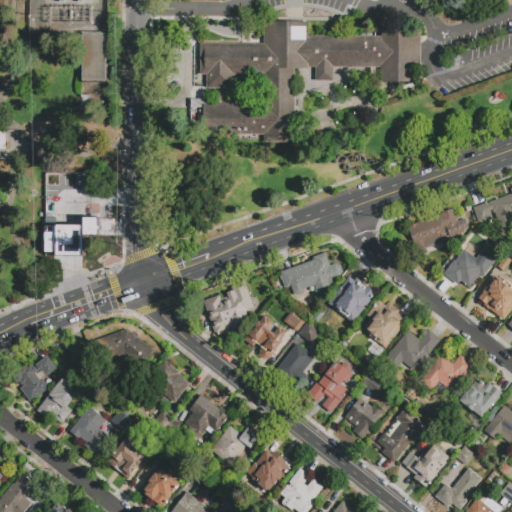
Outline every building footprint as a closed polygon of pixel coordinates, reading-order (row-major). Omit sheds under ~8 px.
[(333,81),(316,81),(316,67),(309,67),(309,68),(295,68),(295,142),(264,142),(264,134),(204,135),(204,103),(264,103),(264,74),(234,74),(234,88),(207,88),(207,74),(200,74),(200,43),(264,43),(264,22),(309,22),(309,37),(381,36),(381,29),(420,29),(420,81),(382,81),(382,66),(333,66),(333,81)] [(82,80),(83,34),(106,34),(105,80),(82,80)] [(18,75),(10,76),(6,69),(10,63),(18,63),(22,68),(18,75)] [(80,107),(80,95),(92,95),(92,107),(80,107)] [(202,119),(202,99),(191,99),(190,119),(202,119)] [(478,223),(473,208),(485,204),(484,203),(486,200),(493,197),(497,198),(497,200),(511,194),(511,191),(511,189),(511,188),(511,235),(507,237),(500,234),(494,220),(497,218),(493,209),(490,211),(492,218),(478,223)] [(50,195),(67,195),(67,213),(103,213),(103,229),(78,229),(78,249),(61,249),(61,255),(48,255),(48,219),(50,219),(50,195)] [(454,209),(459,222),(465,219),(468,229),(464,230),(465,235),(453,240),(452,236),(447,238),(449,242),(418,253),(409,228),(442,216),(441,214),(454,209)] [(478,245),(497,260),(483,277),(479,274),(469,287),(461,281),(457,285),(444,274),(466,247),(472,252),(478,245)] [(311,256),(324,252),(330,267),(340,263),(342,271),(331,287),(332,291),(317,296),(313,285),(303,288),(305,293),(295,297),(291,286),(285,288),(280,272),(313,260),(311,256)] [(511,261),(504,271),(497,267),(505,256),(511,261)] [(370,294),(353,315),(349,312),(343,319),(333,311),(339,303),(333,298),(340,289),(339,288),(351,272),(365,283),(362,288),(370,294)] [(496,275),(511,287),(510,290),(511,291),(511,303),(511,305),(511,307),(502,320),(478,301),(484,293),(482,292),(496,275)] [(231,289),(243,284),(253,308),(246,311),(248,318),(243,320),(245,325),(216,336),(203,303),(218,297),(219,300),(227,297),(225,293),(232,290),(231,289)] [(409,319),(386,349),(361,329),(370,318),(367,315),(378,300),(385,306),(388,302),(409,319)] [(284,321),(292,310),(306,320),(298,332),(284,321)] [(263,316),(272,323),(267,330),(273,334),(279,327),(287,333),(281,342),(282,343),(274,354),(272,353),(268,359),(261,353),(265,348),(257,342),(253,348),(245,342),(263,316)] [(297,334),(307,321),(321,332),(310,345),(297,334)] [(140,367),(123,354),(92,366),(84,345),(127,329),(154,350),(140,367)] [(429,330),(441,340),(428,356),(427,355),(414,371),(402,361),(395,372),(383,363),(408,331),(420,341),(429,330)] [(367,349),(373,342),(385,351),(379,359),(367,349)] [(297,344),(315,358),(304,372),(309,377),(301,386),(293,379),(290,383),(275,372),(297,344)] [(460,355),(472,364),(461,379),(459,378),(450,389),(439,381),(432,389),(421,380),(441,354),(453,364),(460,355)] [(49,387),(31,400),(21,387),(24,385),(23,383),(22,384),(20,381),(18,383),(12,375),(29,362),(31,365),(38,360),(39,362),(47,356),(56,368),(42,378),(49,387)] [(190,384),(174,403),(147,382),(164,360),(179,371),(177,374),(190,384)] [(319,406),(308,397),(337,363),(343,368),(346,364),(352,370),(349,373),(355,378),(348,386),(345,384),(342,387),(349,393),(330,415),(323,409),(326,405),(322,403),(319,406)] [(373,396),(360,386),(370,374),(382,383),(373,396)] [(72,412),(62,425),(51,417),(48,421),(36,412),(65,375),(73,380),(71,382),(77,386),(76,388),(79,390),(77,393),(78,393),(67,407),(72,412)] [(501,394),(482,418),(460,401),(477,380),(485,387),(488,384),(501,394)] [(230,413),(216,432),(208,426),(195,443),(186,436),(192,428),(185,422),(192,412),(190,410),(200,398),(205,402),(208,397),(230,413)] [(362,439),(353,431),(356,427),(345,417),(360,399),(371,408),(374,405),(384,413),(362,439)] [(495,440),(484,431),(504,407),(511,413),(511,441),(510,444),(499,435),(495,440)] [(94,453),(85,445),(86,443),(80,438),(79,440),(69,432),(89,408),(106,421),(99,430),(107,437),(94,453)] [(394,462),(382,452),(385,449),(377,442),(384,433),(387,435),(398,421),(396,419),(404,410),(411,416),(413,413),(426,425),(419,435),(420,436),(415,442),(412,439),(394,462)] [(121,431),(110,422),(119,411),(130,420),(121,431)] [(153,424),(163,412),(185,431),(175,442),(153,424)] [(427,437),(437,425),(447,433),(438,445),(427,437)] [(259,437),(249,449),(245,446),(229,466),(210,451),(229,427),(242,436),(248,428),(259,437)] [(116,466),(114,469),(106,463),(125,438),(135,445),(132,449),(136,452),(139,449),(147,455),(129,477),(116,466)] [(165,446),(158,453),(149,446),(156,438),(165,446)] [(169,444),(180,453),(170,466),(159,456),(169,444)] [(427,488),(418,481),(420,478),(407,467),(415,456),(418,459),(423,452),(427,454),(434,445),(450,458),(427,488)] [(467,466),(456,457),(465,447),(475,455),(467,466)] [(275,452),(289,464),(268,492),(245,474),(254,461),(257,463),(267,450),(273,455),(275,452)] [(511,469),(507,477),(499,472),(505,463),(511,469)] [(144,490),(150,483),(148,481),(159,467),(179,483),(168,497),(169,498),(162,507),(145,494),(147,492),(144,490)] [(291,511),(281,503),(284,498),(279,494),(287,485),(288,486),(290,484),(288,482),(300,468),(309,476),(302,483),(306,487),(312,480),(322,489),(311,502),(314,504),(307,511),(296,511),(293,509),(291,511)] [(468,469),(481,479),(469,493),(471,495),(459,510),(450,503),(447,508),(434,497),(444,484),(452,490),(468,469)] [(202,488),(190,479),(197,471),(208,480),(202,488)] [(0,511),(0,504),(1,503),(0,502),(0,499),(13,482),(15,484),(22,475),(36,486),(26,499),(32,504),(25,511),(0,511)] [(511,503),(500,494),(510,482),(511,483),(511,503)] [(170,511),(186,492),(208,509),(205,511),(170,511)] [(230,494),(242,503),(236,511),(224,502),(230,494)] [(466,511),(477,499),(493,511),(466,511)] [(333,511),(341,502),(355,511),(333,511)] [(48,511),(56,503),(65,510),(66,508),(71,511),(48,511)]
